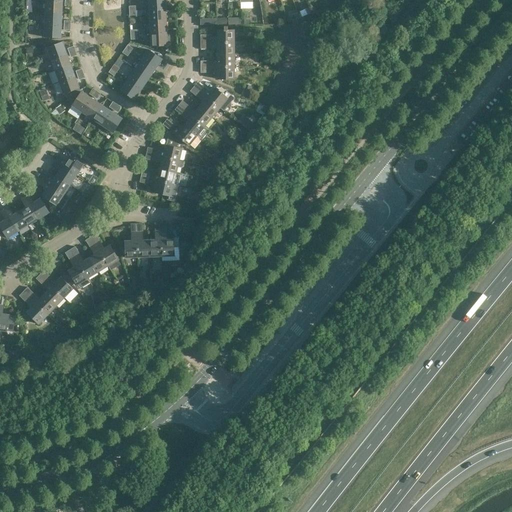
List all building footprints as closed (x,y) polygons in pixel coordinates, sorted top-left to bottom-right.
[(165,10),(164,0),(148,0),(149,11),(165,10)] [(61,14),(61,2),(45,1),(45,13),(61,14)] [(166,22),(165,10),(149,11),(149,23),(166,22)] [(45,13),(44,25),(60,26),(61,14),(45,13)] [(149,23),(150,34),(166,34),(166,22),(149,23)] [(60,26),(44,25),(43,37),(60,38),(60,26)] [(200,35),(200,43),(234,43),(234,30),(228,30),(228,27),(224,27),(224,31),(217,31),(217,38),(214,38),(211,35),(200,35)] [(151,47),(167,46),(166,34),(150,34),(151,47)] [(46,49),(50,60),(66,54),(62,43),(46,49)] [(218,55),(234,55),(234,43),(200,43),(200,49),(218,49),(218,55)] [(144,49),(138,57),(142,59),(141,60),(154,70),(161,60),(148,50),(147,51),(144,49)] [(50,60),(54,71),(70,66),(66,54),(50,60)] [(234,67),(234,55),(218,55),(218,61),(200,61),(200,67),(234,67)] [(141,60),(134,70),(148,80),(154,70),(141,60)] [(70,66),(54,71),(58,83),(74,77),(70,66)] [(234,67),(200,67),(200,73),(202,73),(218,73),(218,80),(234,80),(234,67)] [(148,80),(134,70),(127,80),(141,90),(148,80)] [(78,88),(74,77),(58,83),(63,94),(64,94),(68,100),(80,90),(79,88),(78,88)] [(134,100),(141,90),(127,80),(122,88),(121,90),(120,90),(134,100)] [(198,82),(194,87),(220,108),(228,99),(215,88),(211,93),(199,84),(198,82)] [(220,108),(194,87),(190,91),(203,102),(200,107),(212,118),(220,108)] [(248,97),(250,91),(246,89),(244,88),(241,94),(248,97)] [(50,99),(46,89),(39,91),(43,102),(50,99)] [(80,90),(68,100),(72,106),(82,113),(91,99),(81,92),(80,90)] [(101,106),(91,99),(82,113),(92,120),(101,106)] [(205,127),(212,118),(200,107),(196,112),(182,101),(179,106),(205,127)] [(59,115),(65,111),(61,105),(55,109),(59,115)] [(111,112),(101,106),(92,120),(103,126),(111,112)] [(205,127),(179,106),(175,110),(188,121),(184,126),(202,140),(209,131),(204,127),(205,127)] [(122,119),(111,112),(103,126),(112,132),(113,133),(122,119)] [(256,125),(243,114),(238,121),(250,132),(256,125)] [(180,131),(167,120),(163,124),(170,131),(165,137),(168,138),(183,145),(185,143),(189,146),(190,145),(194,149),(202,140),(184,126),(180,131)] [(95,135),(90,132),(85,138),(91,142),(95,135)] [(148,148),(146,154),(179,161),(179,160),(182,149),(183,145),(168,138),(166,145),(164,152),(148,148)] [(179,161),(146,154),(145,159),(161,163),(160,169),(176,173),(178,167),(182,168),(184,166),(185,161),(179,160),(179,161)] [(58,157),(55,161),(76,175),(83,164),(69,155),(65,162),(58,157)] [(76,175),(55,161),(52,165),(60,170),(56,176),(70,185),(76,175)] [(142,171),(141,177),(179,186),(182,174),(176,173),(160,169),(158,175),(142,171)] [(64,195),(70,185),(56,176),(52,182),(45,177),(42,181),(64,195)] [(175,202),(179,186),(141,177),(139,183),(142,184),(156,187),(154,193),(168,196),(167,200),(175,202)] [(64,195),(42,181),(40,185),(47,189),(43,196),(57,205),(64,195)] [(29,195),(25,197),(38,219),(48,212),(40,199),(33,203),(29,195)] [(21,200),(26,208),(19,211),(28,225),(38,219),(25,197),(21,200)] [(18,232),(28,225),(19,211),(13,215),(8,208),(4,210),(18,232)] [(0,213),(5,220),(0,223),(0,227),(7,238),(18,232),(4,210),(0,213)] [(155,240),(149,241),(150,257),(162,257),(162,262),(162,257),(160,223),(154,223),(155,240)] [(167,240),(166,223),(160,223),(162,257),(162,262),(179,261),(179,248),(174,248),(173,240),(167,240)] [(125,258),(138,258),(136,224),(130,224),(131,241),(125,242),(120,242),(120,248),(122,253),(125,253),(125,258)] [(143,241),(142,224),(136,224),(138,258),(150,257),(149,241),(143,241)] [(90,237),(108,265),(111,270),(120,264),(118,260),(119,259),(110,245),(104,249),(95,234),(90,237)] [(90,237),(85,240),(94,254),(89,258),(98,272),(108,265),(90,237)] [(74,246),(69,250),(87,278),(98,272),(89,258),(84,261),(74,246)] [(87,278),(69,250),(64,253),(73,267),(65,272),(68,278),(71,277),(77,285),(77,284),(79,286),(80,287),(81,288),(83,287),(90,283),(87,278)] [(56,282),(46,272),(44,270),(40,274),(64,297),(72,289),(60,277),(56,282)] [(55,306),(64,297),(40,274),(36,278),(48,290),(44,295),(55,306)] [(39,299),(27,287),(23,291),(47,315),(55,306),(44,295),(39,299)] [(47,315),(23,291),(19,296),(31,307),(26,312),(31,317),(38,324),(45,316),(47,315)] [(2,314),(4,297),(0,296),(0,330),(6,331),(6,330),(12,330),(14,316),(8,316),(8,315),(2,314)] [(9,351),(10,359),(19,358),(17,350),(9,351)]
